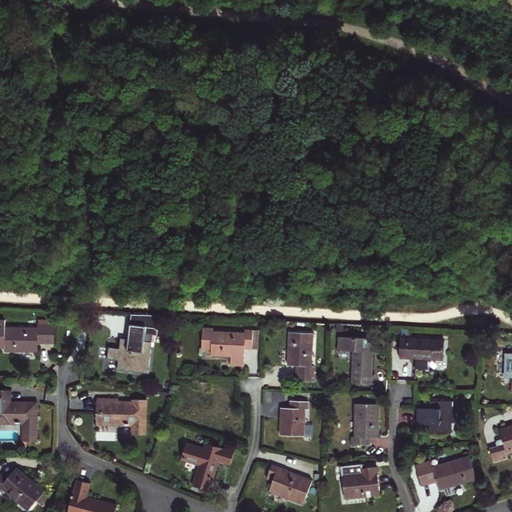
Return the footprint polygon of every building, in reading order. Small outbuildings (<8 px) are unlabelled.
[(38,327),(5,327),(5,319),(0,318),(0,346),(5,347),(5,350),(38,351),(38,343),(38,338),(46,338),(46,324),(38,324),(38,327)] [(46,338),(45,343),(56,343),(55,320),(46,320),(46,324),(46,338)] [(157,334),(158,326),(131,323),(128,338),(121,337),(120,347),(109,346),(107,358),(122,360),(121,369),(149,372),(152,341),(145,340),(146,332),(157,334)] [(244,365),(245,347),(245,342),(253,343),(253,329),(246,329),(245,332),(213,330),(213,327),(203,327),(202,347),(211,347),(211,353),(233,354),(233,364),(244,365)] [(313,332),(290,331),(288,364),(297,364),(302,364),(302,371),(297,371),(297,379),(314,380),(315,365),(312,365),(313,332)] [(374,337),(340,335),(340,351),(353,351),(352,383),(372,384),(373,354),(370,353),(370,350),(373,350),(374,337)] [(444,338),(401,336),(400,356),(416,357),(416,367),(428,368),(428,357),(443,358),(444,338)] [(9,402),(9,389),(0,388),(0,426),(9,426),(9,424),(23,424),(23,441),(37,441),(37,401),(23,401),(23,402),(9,402)] [(119,398),(97,397),(96,412),(96,423),(105,424),(105,421),(132,422),(132,434),(145,434),(146,398),(133,398),(133,400),(125,400),(125,404),(119,404),(119,398)] [(454,400),(430,399),(430,407),(434,407),(433,415),(418,415),(417,423),(429,423),(429,431),(453,431),(453,421),(457,421),(458,411),(454,411),(454,400)] [(309,400),(295,400),(295,407),(290,407),(282,407),(280,434),(304,435),(305,408),(309,408),(309,400)] [(352,443),(364,444),(365,436),(370,436),(379,436),(379,404),(356,403),(355,435),(352,435),(352,443)] [(418,407),(418,415),(433,415),(434,407),(430,407),(418,407)] [(511,450),(511,424),(500,428),(504,442),(490,447),(495,461),(509,456),(507,452),(511,450)] [(205,448),(186,443),(181,457),(201,463),(194,485),(208,489),(217,460),(231,464),(235,451),(207,442),(205,448)] [(431,463),(424,465),(427,476),(434,474),(437,481),(439,488),(477,477),(470,455),(432,466),(431,463)] [(361,463),(342,465),(346,497),(380,492),(377,465),(362,467),(361,463)] [(313,479),(272,464),(268,476),(274,479),(270,490),(304,502),(313,479)] [(29,510),(45,490),(16,466),(6,478),(0,473),(0,486),(29,510)] [(429,483),(437,481),(434,474),(427,476),(429,483)] [(87,497),(91,482),(76,479),(67,511),(115,511),(117,504),(87,497)]
